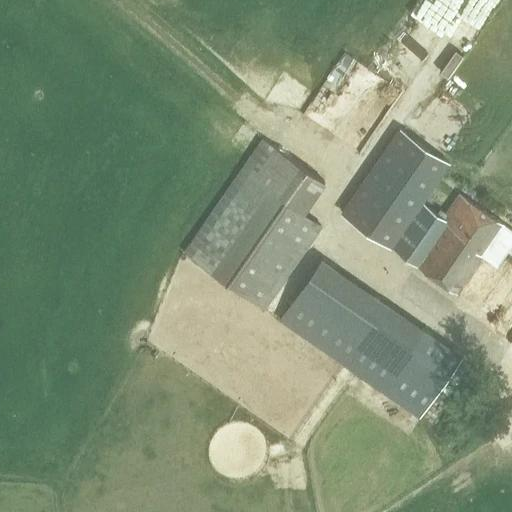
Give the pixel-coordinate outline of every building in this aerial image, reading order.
[(449,20),(462,0),(448,0),(439,14),(449,20)] [(384,80),(369,65),(318,116),(333,131),(384,80)] [(275,96),(288,117),(306,106),(293,85),(275,96)] [(343,211),(392,246),(450,164),(401,129),(343,211)] [(265,307),(322,224),(305,213),(326,181),(263,136),(184,251),(212,270),(265,307)] [(511,235),(511,228),(460,192),(447,212),(442,209),(439,213),(425,203),(394,247),(457,292),(484,254),(494,261),(511,235)] [(323,258),(281,318),(295,328),(337,267),(323,258)] [(511,295),(511,272),(510,271),(499,287),(511,295)] [(375,294),(333,354),(347,364),(389,303),(375,294)] [(424,328),(382,388),(421,415),(463,354),(424,328)]
